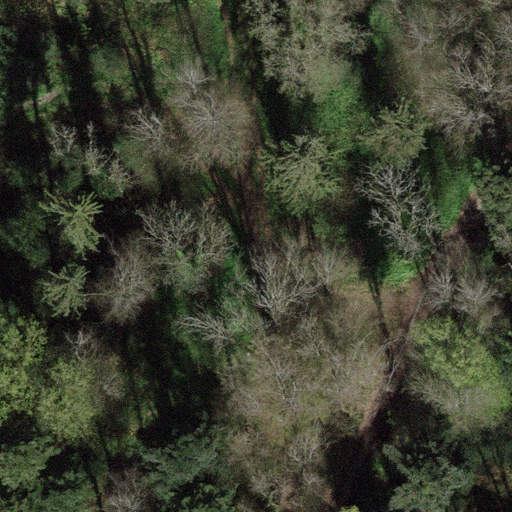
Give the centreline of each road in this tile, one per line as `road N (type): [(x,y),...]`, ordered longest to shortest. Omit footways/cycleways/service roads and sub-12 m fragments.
road 1 (track): [(219,0),(285,511)]
road 2 (track): [(511,168),(430,301),(333,511)]
